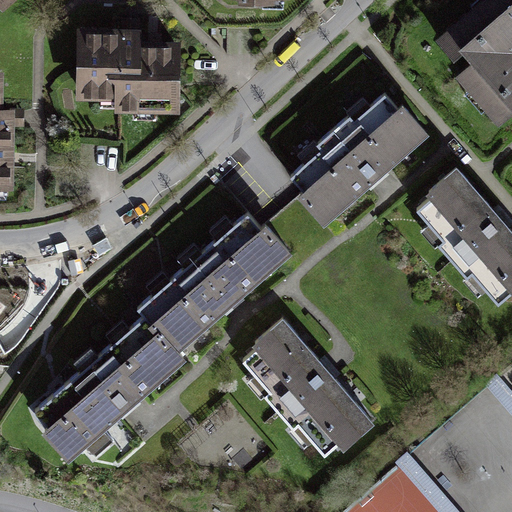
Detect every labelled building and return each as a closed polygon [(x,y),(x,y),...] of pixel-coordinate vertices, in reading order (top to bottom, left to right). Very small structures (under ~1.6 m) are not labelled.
[(511,0),(489,0),(441,41),(509,121),(511,118),(511,0)] [(83,24),(82,94),(119,94),(119,103),(174,104),(175,39),(136,39),(136,25),(126,25),(83,24)] [(377,178),(430,132),(392,89),(285,182),(323,225),(377,178)] [(0,184),(10,185),(10,116),(10,99),(0,98),(0,184)] [(511,222),(508,218),(462,166),(422,202),(511,304),(511,222)] [(307,243),(266,200),(53,402),(95,446),(137,405),(255,293),(307,243)] [(138,300),(146,308),(253,209),(245,201),(138,300)] [(0,340),(7,341),(10,283),(0,282),(0,340)] [(336,455),(382,413),(338,365),(293,317),(248,359),(336,455)] [(511,410),(511,386),(499,371),(487,381),(511,410)]
